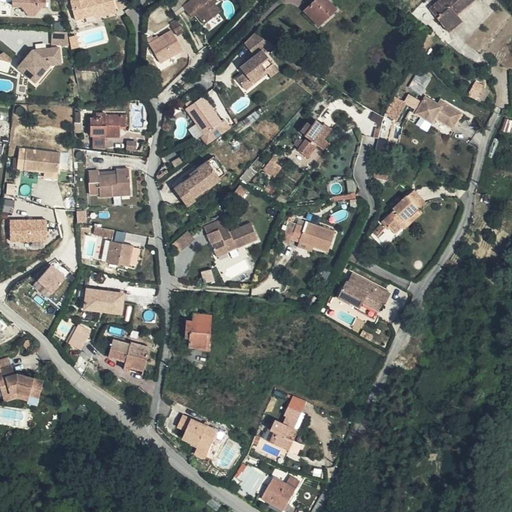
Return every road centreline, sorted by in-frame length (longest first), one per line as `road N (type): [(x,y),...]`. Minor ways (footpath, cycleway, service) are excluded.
road 1 (residential): [(317,511),(421,290),(464,224),(499,111)]
road 2 (residential): [(248,511),(101,399),(0,300)]
